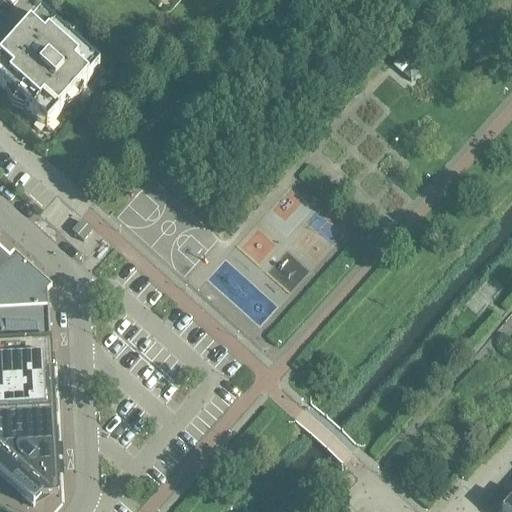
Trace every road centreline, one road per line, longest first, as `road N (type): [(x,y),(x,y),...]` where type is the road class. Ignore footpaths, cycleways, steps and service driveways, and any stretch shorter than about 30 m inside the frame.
road 1 (tertiary): [(83,511),(89,505),(74,275),(38,242)]
road 2 (residential): [(38,242),(71,206),(0,142)]
